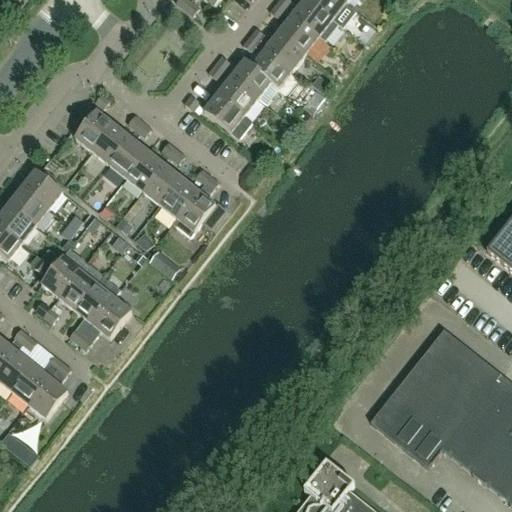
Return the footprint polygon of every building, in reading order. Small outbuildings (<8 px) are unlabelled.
[(185,14),(191,6),(183,0),(181,0),(176,7),(185,14)] [(198,0),(214,12),(224,0),(198,0)] [(285,14),(292,6),(284,0),(283,0),(277,8),(285,14)] [(357,16),(346,8),(336,0),(308,0),(306,3),(333,25),(339,29),(343,33),(357,16)] [(339,29),(333,25),(306,3),(299,12),(292,6),(285,14),(293,20),(325,46),(339,29)] [(193,21),(200,13),(191,6),(185,14),(193,21)] [(285,14),(277,8),(270,16),(278,23),(285,14)] [(325,46),(293,20),(279,37),(306,59),(318,68),(331,51),(325,46)] [(353,43),(364,28),(354,21),(344,36),(353,43)] [(306,59),(279,37),(272,46),(257,33),(250,42),(293,76),(306,59)] [(293,76),(250,42),(243,50),(259,63),(253,70),(252,71),(255,73),(265,81),(279,92),(293,76)] [(154,102),(181,64),(156,46),(134,77),(143,84),(138,90),(154,102)] [(224,76),(231,68),(222,61),(216,70),(224,76)] [(279,92),(265,81),(255,73),(252,71),(253,70),(245,64),(231,82),(255,101),(258,103),(266,109),(279,93),(279,92)] [(217,85),(224,76),(216,70),(209,78),(217,85)] [(258,103),(255,101),(231,82),(218,99),(245,120),(258,103)] [(104,114),(110,106),(102,99),(95,107),(104,114)] [(245,120),(218,99),(204,116),(239,144),(253,127),(245,120)] [(193,115),(200,107),(191,100),(185,109),(193,115)] [(92,156),(114,129),(96,115),(75,142),(92,156)] [(143,127),(135,120),(128,128),(137,135),(143,127)] [(152,134),(143,127),(137,135),(145,142),(152,134)] [(109,170),(131,143),(114,129),(92,156),(109,170)] [(126,183),(148,156),(131,143),(109,170),(126,183)] [(171,162),(177,154),(169,147),(162,155),(171,162)] [(186,160),(177,154),(171,162),(179,169),(186,160)] [(143,196),(165,169),(148,156),(126,183),(143,196)] [(160,210),(182,183),(165,169),(143,196),(160,210)] [(211,181),(203,174),(196,182),(204,189),(211,181)] [(63,196),(40,177),(36,175),(22,192),(49,214),(63,196)] [(218,208),(216,210),(207,203),(220,187),(211,181),(204,189),(199,196),(177,223),(173,228),(191,242),(202,227),(212,235),(228,215),(218,208)] [(177,223),(199,196),(182,183),(160,210),(177,223)] [(49,214),(22,192),(9,209),(36,231),(49,214)] [(36,231),(9,209),(0,220),(0,229),(23,248),(36,231)] [(107,209),(100,218),(107,224),(114,214),(107,209)] [(84,226),(76,220),(69,229),(76,235),(84,226)] [(95,222),(86,233),(92,238),(101,227),(95,222)] [(124,223),(117,232),(127,240),(134,231),(124,223)] [(511,224),(487,256),(511,275),(511,224)] [(23,248),(0,229),(0,258),(9,265),(23,248)] [(69,244),(76,235),(69,229),(62,238),(69,244)] [(50,269),(57,260),(49,254),(42,263),(50,269)] [(59,303),(86,268),(84,266),(85,265),(74,256),(73,257),(69,254),(42,289),(59,303)] [(159,255),(149,266),(161,276),(170,264),(159,255)] [(42,278),(50,269),(42,263),(35,272),(42,278)] [(76,316),(98,289),(97,289),(104,281),(100,278),(101,278),(90,269),(89,270),(86,268),(59,303),(76,316)] [(78,348),(115,302),(98,289),(76,316),(85,323),(76,333),(70,341),(78,348)] [(111,343),(132,316),(115,302),(78,348),(87,355),(93,347),(92,346),(101,336),(111,343)] [(51,313),(42,306),(36,315),(44,321),(51,313)] [(53,328),(59,320),(51,313),(44,321),(53,328)] [(511,320),(504,313),(486,331),(511,356),(511,320)] [(0,377),(17,356),(23,348),(29,340),(21,334),(14,342),(16,343),(10,350),(0,342),(0,377)] [(511,388),(444,335),(371,428),(428,473),(431,469),(432,470),(442,457),(441,456),(442,454),(473,478),(472,480),(485,490),(486,488),(511,508),(510,509),(511,511),(511,388)] [(31,355),(38,347),(29,340),(23,348),(31,355)] [(0,386),(12,396),(34,369),(17,356),(0,377),(0,386)] [(29,410),(63,367),(55,360),(42,376),(34,369),(12,396),(29,410)] [(47,424),(68,397),(59,389),(72,374),(63,367),(29,410),(47,424)] [(37,462),(24,452),(17,461),(30,471),(37,462)] [(369,511),(349,496),(355,489),(327,466),(304,495),(311,500),(301,511),(369,511)]
